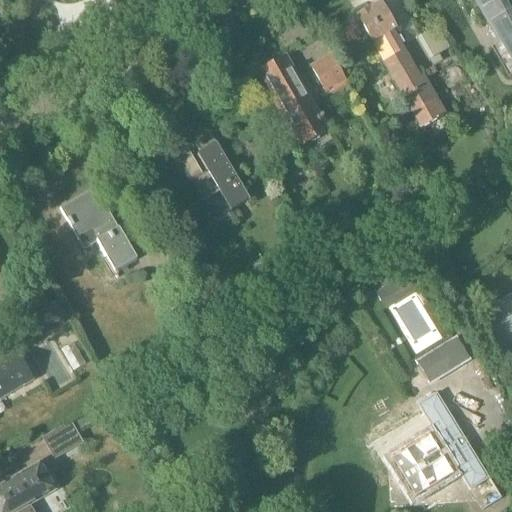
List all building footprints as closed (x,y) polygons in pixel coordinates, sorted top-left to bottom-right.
[(511,0),(474,0),(498,42),(500,41),(510,59),(511,58),(511,0)] [(418,78),(391,31),(395,29),(380,3),(356,17),(371,43),(383,36),(395,57),(383,64),(420,129),(444,115),(421,76),(418,78)] [(438,57),(449,50),(436,28),(415,40),(431,68),(441,62),(438,57)] [(326,96),(346,85),(329,56),(310,67),(326,96)] [(327,131),(285,58),(258,73),(276,103),(273,105),(280,119),(283,117),(300,146),(327,131)] [(201,176),(191,158),(171,124),(160,130),(190,182),(201,176)] [(248,201),(215,144),(209,135),(193,144),(199,154),(196,156),(206,173),(201,176),(190,182),(202,202),(217,193),(229,212),(248,201)] [(94,190),(59,210),(77,241),(90,234),(113,274),(135,261),(94,190)] [(372,290),(380,303),(411,284),(403,271),(372,290)] [(445,286),(456,280),(451,271),(440,277),(445,286)] [(476,301),(468,285),(457,291),(465,306),(476,301)] [(57,302),(33,316),(44,335),(67,321),(57,302)] [(455,340),(416,363),(429,383),(467,360),(455,340)] [(0,362),(0,398),(31,380),(15,353),(0,362)] [(412,443),(413,445),(389,460),(413,499),(452,475),(451,474),(456,471),(469,491),(488,479),(435,394),(417,406),(434,434),(429,437),(428,436),(427,437),(425,434),(423,433),(422,433),(420,432),(419,432),(418,432),(416,433),(414,434),(413,435),(413,436),(412,439),(412,442),(412,443)] [(81,444),(81,443),(93,436),(86,423),(113,408),(107,399),(69,423),(42,439),(53,460),(81,444)] [(130,407),(138,421),(148,415),(140,401),(130,407)] [(32,511),(27,503),(51,490),(36,465),(33,467),(32,465),(1,483),(2,485),(0,485),(0,511),(32,511)]
